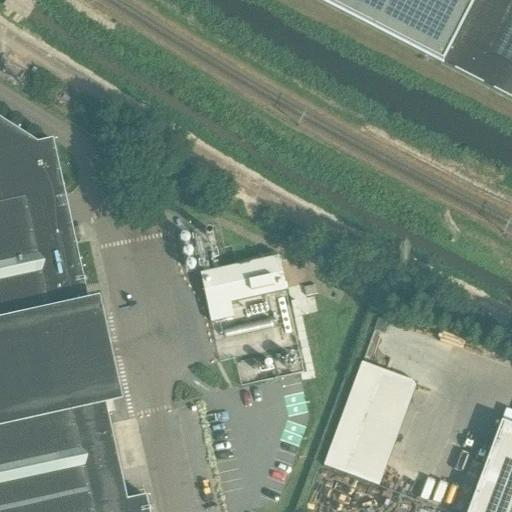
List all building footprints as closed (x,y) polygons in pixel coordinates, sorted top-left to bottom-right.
[(511,0),(313,0),(511,102),(511,0)] [(109,511),(109,506),(126,502),(106,412),(102,396),(108,395),(64,198),(52,142),(37,145),(0,121),(0,511),(109,511)] [(233,319),(230,304),(285,292),(278,258),(210,273),(200,275),(210,324),(233,319)] [(511,511),(511,427),(501,423),(467,511),(511,511)] [(148,511),(145,498),(126,502),(109,506),(109,511),(148,511)]
